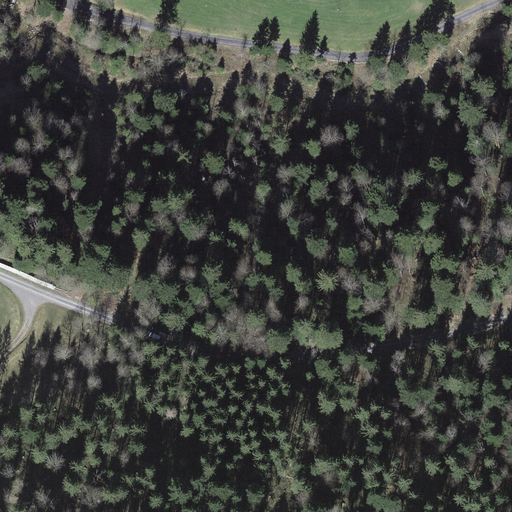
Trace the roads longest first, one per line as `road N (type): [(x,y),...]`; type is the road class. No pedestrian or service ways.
road 1 (track): [(0,276),(104,322),(219,353),(382,344),(511,313)]
road 2 (unclassified): [(62,0),(158,26),(370,56),(509,0)]
